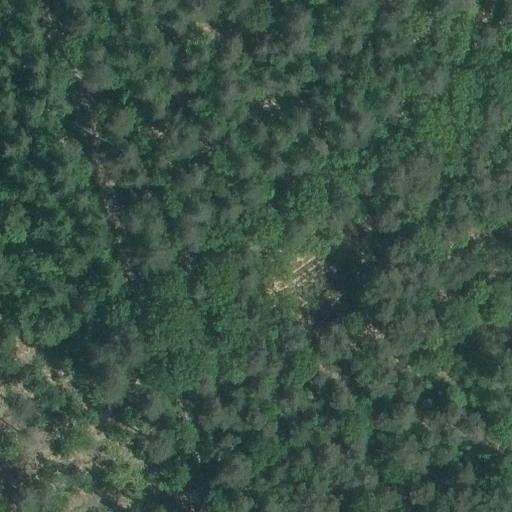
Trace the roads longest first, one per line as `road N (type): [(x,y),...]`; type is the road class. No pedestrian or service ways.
road 1 (track): [(511,53),(141,291)]
road 2 (track): [(141,291),(46,0)]
road 3 (track): [(206,511),(178,389),(141,291)]
road 4 (track): [(141,291),(0,380)]
